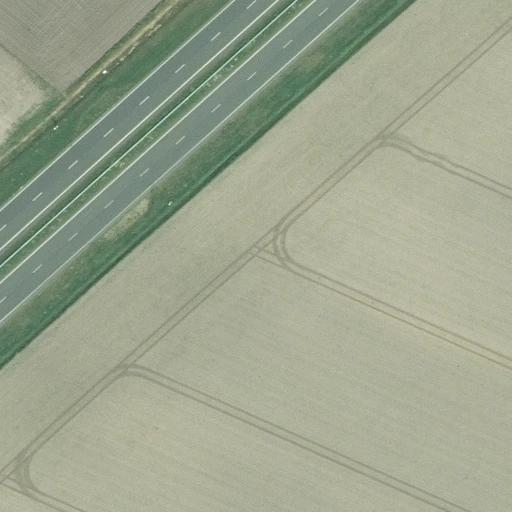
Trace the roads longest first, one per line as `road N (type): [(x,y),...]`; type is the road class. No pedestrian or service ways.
road 1 (trunk): [(0,301),(338,0)]
road 2 (trunk): [(262,0),(0,231)]
